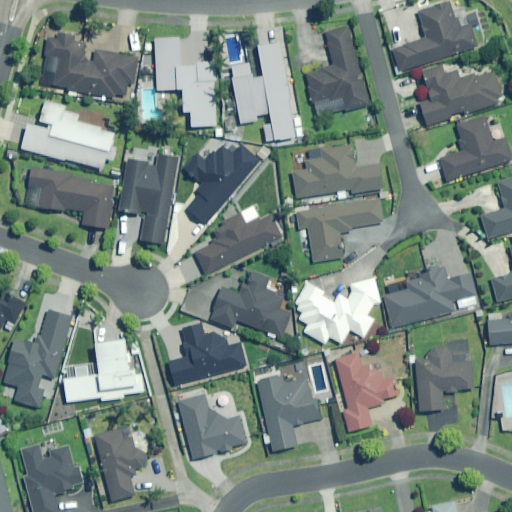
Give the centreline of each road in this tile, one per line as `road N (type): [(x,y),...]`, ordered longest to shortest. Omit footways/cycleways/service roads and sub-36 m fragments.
road 1 (residential): [(227,511),(250,490),(424,458),(511,477)]
road 2 (residential): [(0,237),(142,293)]
